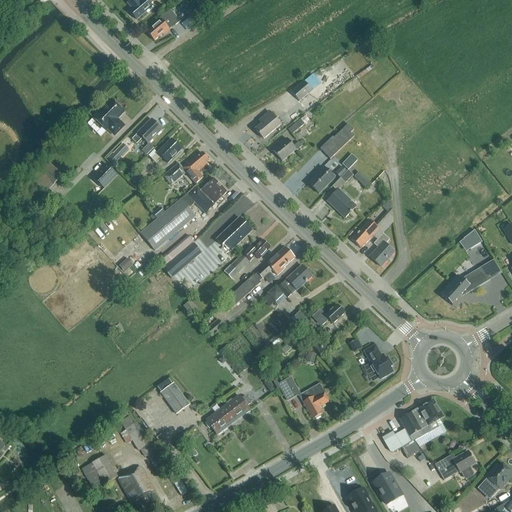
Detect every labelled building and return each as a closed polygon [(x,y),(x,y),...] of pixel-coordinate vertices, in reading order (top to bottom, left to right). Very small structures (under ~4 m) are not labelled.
[(150,5),(154,2),(155,0),(142,0),(140,2),(139,0),(130,0),(126,3),(131,9),(129,11),(136,20),(146,12),(147,13),(153,8),(150,5)] [(164,36),(170,31),(169,29),(173,25),(174,27),(180,22),(171,10),(162,18),(163,19),(147,32),(154,41),(162,34),(164,36)] [(197,10),(187,17),(191,23),(201,16),(197,10)] [(312,91),(304,82),(291,93),(299,102),(312,91)] [(414,85),(401,97),(420,117),(433,105),(414,85)] [(117,120),(124,113),(111,100),(110,102),(108,102),(106,103),(106,105),(93,119),(106,131),(109,128),(116,135),(124,127),(117,120)] [(358,132),(367,141),(398,110),(389,101),(358,132)] [(280,125),(282,123),(279,118),(276,120),(269,112),(262,119),(265,122),(255,130),(263,140),(280,125)] [(292,135),(304,125),(309,120),(305,116),(288,130),(292,135)] [(148,144),(162,130),(152,120),(138,134),(132,140),(136,144),(142,138),(148,144)] [(331,139),(320,149),(325,155),(330,160),(354,137),(350,134),(353,130),(348,125),(332,140),(331,139)] [(296,151),(302,147),(298,142),(293,147),(287,139),(273,151),(282,162),(296,150),(296,151)] [(167,164),(181,150),(171,140),(157,153),(158,154),(152,160),(156,164),(162,158),(167,164)] [(113,166),(129,150),(123,144),(113,154),(112,153),(106,159),(113,166)] [(150,144),(142,151),(147,156),(154,148),(150,144)] [(205,163),(208,160),(202,154),(194,161),(193,160),(176,173),(172,168),(164,176),(171,185),(180,178),(179,177),(185,172),(195,184),(203,178),(198,172),(207,165),(205,163)] [(371,185),(385,171),(373,158),(359,173),(371,185)] [(62,174),(50,163),(40,173),(53,185),(62,174)] [(104,190),(118,176),(106,164),(92,178),(104,190)] [(342,167),(336,174),(340,178),(346,171),(342,167)] [(319,194),(334,178),(323,168),(308,184),(319,194)] [(339,190),(353,175),(348,171),(332,187),(337,191),(327,202),(344,219),(356,207),(339,190)] [(147,181),(138,172),(130,180),(139,189),(147,181)] [(359,173),(354,177),(367,189),(371,185),(359,173)] [(205,214),(227,192),(213,178),(200,191),(197,188),(189,197),(187,194),(140,234),(155,251),(196,217),(187,209),(193,202),(205,214)] [(160,208),(153,214),(157,219),(164,213),(160,208)] [(390,208),(374,225),(368,220),(350,240),(360,249),(373,236),(377,240),(383,234),(393,223),(392,210),(390,208)] [(231,251),(252,231),(239,218),(216,240),(222,247),(225,244),(231,251)] [(511,224),(502,230),(511,246),(511,224)] [(474,231),(470,235),(474,243),(479,240),(474,231)] [(383,234),(377,240),(374,244),(378,248),(370,257),(381,267),(394,253),(385,245),(389,240),(383,234)] [(189,236),(184,241),(189,247),(194,242),(189,236)] [(248,249),(242,254),(224,272),(231,280),(255,256),(258,260),(270,248),(262,241),(251,252),(248,249)] [(272,270),(277,276),(285,269),(284,268),(294,258),(285,248),(254,276),(224,303),(231,310),(260,283),(259,282),(272,270)] [(196,260),(188,251),(164,271),(172,280),(196,260)] [(193,291),(228,260),(221,252),(186,284),(193,291)] [(128,260),(124,263),(129,269),(133,265),(128,260)] [(458,275),(440,295),(452,306),(468,289),(471,292),(490,281),(501,274),(493,261),(477,270),(479,273),(465,282),(458,275)] [(296,291),(312,277),(302,266),(277,289),(282,294),(286,298),(287,299),(292,294),(292,293),(295,290),(296,291)] [(276,287),(262,299),(269,307),(274,303),(277,306),(286,298),(282,294),(277,289),(276,287)] [(183,307),(183,308),(188,314),(189,315),(196,309),(190,302),(183,307)] [(333,324),(344,314),(344,313),(344,311),(342,308),(340,309),(337,306),(317,323),(321,327),(329,320),(333,324)] [(212,338),(224,327),(218,320),(205,330),(212,338)] [(313,334),(319,329),(312,322),(306,327),(313,334)] [(299,336),(292,341),(296,346),(303,341),(299,336)] [(320,354),(327,349),(321,341),(314,347),(320,354)] [(356,341),(350,344),(355,352),(360,349),(356,341)] [(380,379),(392,372),(390,368),(392,366),(387,359),(385,360),(383,355),(381,357),(375,346),(365,352),(371,362),(370,363),(380,379)] [(309,352),(306,361),(314,363),(316,355),(309,352)] [(288,380),(278,385),(287,401),(297,395),(288,380)] [(329,401),(324,393),(319,385),(299,396),(312,419),(322,414),(318,407),(329,401)] [(176,415),(188,407),(173,386),(161,394),(176,415)] [(239,396),(206,421),(217,435),(249,410),(246,406),(249,404),(250,401),(247,397),(244,397),(241,399),(239,396)] [(424,435),(437,427),(434,422),(443,417),(436,407),(437,407),(435,402),(434,403),(432,402),(431,402),(427,404),(428,404),(419,409),(419,410),(412,413),(399,420),(409,437),(421,430),(424,435)] [(149,444),(135,421),(134,421),(130,416),(130,417),(121,423),(126,431),(120,434),(127,445),(132,442),(138,452),(140,451),(145,458),(147,456),(156,467),(163,462),(149,444)] [(414,441),(397,451),(403,461),(420,451),(414,441)] [(470,467),(475,464),(468,452),(456,459),(453,455),(445,459),(435,465),(444,481),(452,476),(450,473),(457,469),(459,473),(461,473),(466,481),(473,476),(474,473),(470,467)] [(106,456),(92,463),(82,469),(87,478),(93,491),(118,477),(106,456)] [(488,478),(478,489),(485,495),(488,492),(492,496),(499,489),(500,490),(511,476),(511,473),(503,465),(489,480),(488,478)] [(139,511),(156,502),(150,492),(153,490),(140,467),(118,480),(131,503),(133,502),(139,511)] [(390,476),(374,485),(388,507),(403,498),(390,476)] [(439,478),(432,481),(435,486),(441,483),(439,478)] [(351,496),(347,499),(354,511),(375,511),(372,505),(373,504),(369,496),(367,497),(362,489),(351,496)] [(511,511),(511,500),(510,503),(496,511),(495,511),(511,511)]
